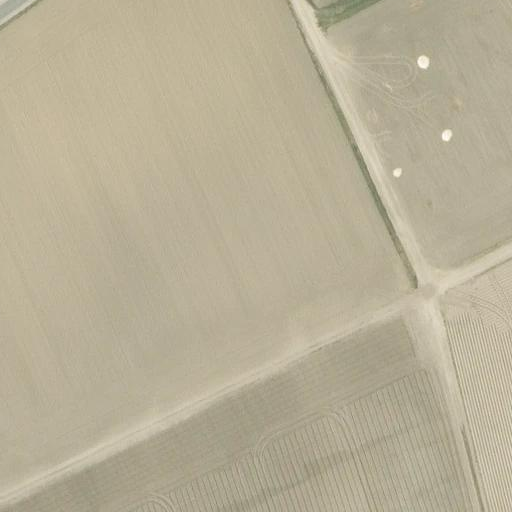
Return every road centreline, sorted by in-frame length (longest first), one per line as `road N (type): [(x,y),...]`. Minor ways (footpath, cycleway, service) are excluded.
road 1 (track): [(0,496),(426,293)]
road 2 (track): [(426,293),(298,0)]
road 3 (track): [(483,511),(426,293)]
